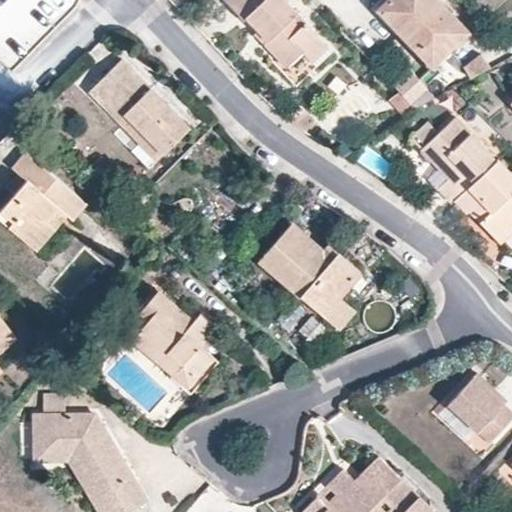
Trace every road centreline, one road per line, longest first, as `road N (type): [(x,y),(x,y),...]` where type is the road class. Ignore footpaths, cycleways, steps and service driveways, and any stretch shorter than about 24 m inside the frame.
road 1 (residential): [(134,0),(277,140),(450,258),(493,310)]
road 2 (residential): [(257,415),(493,310)]
road 3 (residential): [(12,97),(106,0)]
road 4 (residential): [(257,415),(277,440),(269,472),(237,483),(209,462)]
